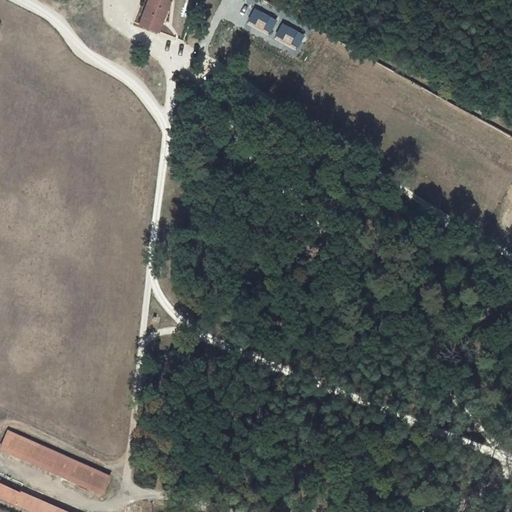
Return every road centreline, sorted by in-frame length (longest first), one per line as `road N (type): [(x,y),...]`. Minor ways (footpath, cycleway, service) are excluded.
road 1 (unknown): [(481,449),(369,283),(232,116),(125,23),(124,0)]
road 2 (unclassified): [(511,461),(229,348),(168,308),(151,278),(166,131)]
